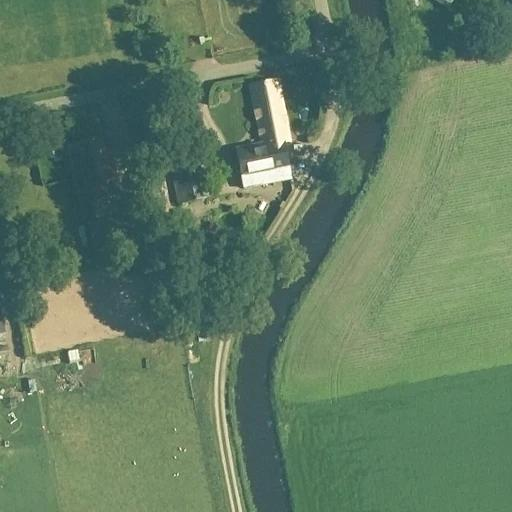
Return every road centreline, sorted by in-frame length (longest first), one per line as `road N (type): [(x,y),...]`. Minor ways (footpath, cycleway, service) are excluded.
road 1 (track): [(329,55),(328,135),(238,299),(222,359),(219,417),(238,511)]
road 2 (unclassified): [(0,118),(329,55),(317,0)]
